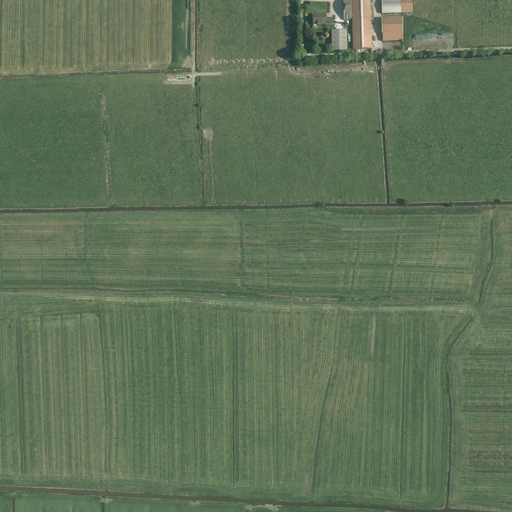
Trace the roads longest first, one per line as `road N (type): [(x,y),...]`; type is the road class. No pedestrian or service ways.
road 1 (unclassified): [(0,293),(330,305)]
road 2 (track): [(303,0),(310,57),(511,49)]
